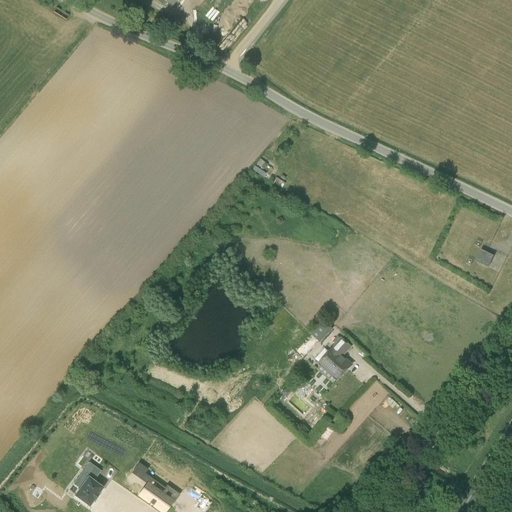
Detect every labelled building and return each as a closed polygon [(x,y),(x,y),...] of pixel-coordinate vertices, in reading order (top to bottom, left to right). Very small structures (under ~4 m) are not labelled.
[(256,164),(264,170),(267,165),(260,160),(256,164)] [(266,174),(254,166),(251,169),(264,178),(266,174)] [(285,184),(280,181),(276,178),(273,182),(282,188),(285,184)] [(476,261),(488,268),(494,256),(481,250),(476,261)] [(311,335),(317,341),(326,331),(320,326),(311,335)] [(325,349),(315,359),(319,363),(318,364),(338,381),(347,370),(352,365),(342,357),(346,353),(351,347),(341,338),(331,350),(329,352),(325,349)] [(303,358),(307,350),(299,346),(295,354),(303,358)] [(303,417),(312,407),(294,392),(286,401),(303,417)] [(303,432),(308,437),(312,433),(306,428),(303,432)] [(97,495),(102,488),(93,482),(96,478),(95,478),(100,471),(89,463),(83,470),(90,475),(75,496),(89,506),(93,500),(94,500),(98,495),(97,495)] [(148,484),(139,497),(160,511),(162,511),(171,501),(148,484)]
